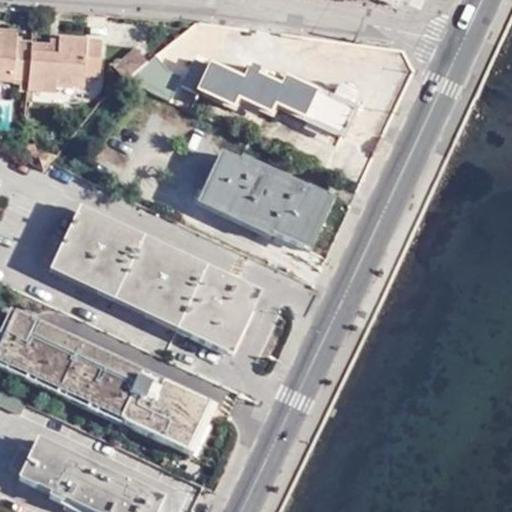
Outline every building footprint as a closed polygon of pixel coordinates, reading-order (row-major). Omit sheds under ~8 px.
[(0,36),(0,82),(26,84),(28,47),(12,46),(12,37),(0,36)] [(55,40),(55,42),(54,48),(45,48),(28,47),(26,84),(25,93),(52,95),(53,87),(82,89),(83,79),(96,80),(99,42),(55,40)] [(115,68),(125,81),(147,64),(137,51),(115,68)] [(211,69),(198,95),(232,110),(236,102),(269,117),(274,108),(339,138),(351,112),(284,81),(281,90),(240,71),(234,80),(211,69)] [(56,156),(37,152),(43,170),(51,161),(56,156)] [(221,156),(201,195),(215,201),(213,207),(270,234),(300,248),(325,198),(306,190),(303,195),(239,165),(221,156)] [(242,158),(239,165),(303,195),(306,190),(306,189),(242,158)] [(211,212),(213,207),(215,201),(201,195),(198,193),(193,204),(211,212)] [(334,202),(325,198),(300,248),(300,249),(309,253),(334,202)] [(252,292),(77,207),(51,264),(177,325),(174,332),(222,355),(252,292)] [(268,240),(270,234),(213,207),(211,212),(268,240)] [(85,402),(91,405),(113,415),(134,369),(88,348),(64,399),(82,408),(85,402)] [(0,405),(15,413),(19,403),(0,394),(0,405)] [(89,412),(91,405),(85,402),(82,408),(89,412)] [(35,440),(32,445),(120,486),(123,480),(35,440)] [(120,486),(32,445),(16,480),(32,487),(34,483),(95,511),(146,511),(154,495),(123,480),(120,486)] [(154,511),(161,498),(154,495),(146,511),(154,511)]
